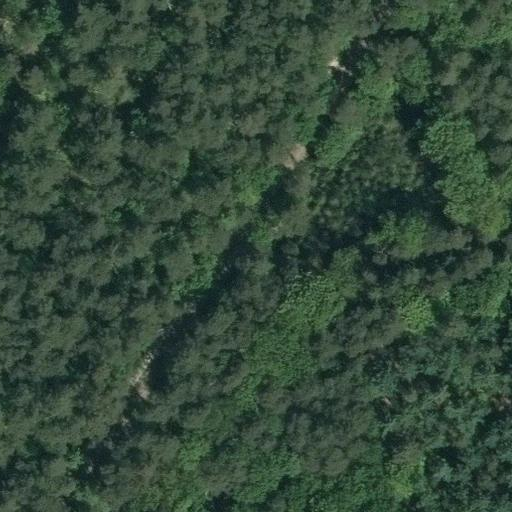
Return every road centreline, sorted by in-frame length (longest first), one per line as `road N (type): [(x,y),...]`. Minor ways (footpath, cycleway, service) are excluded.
road 1 (track): [(57,511),(391,0)]
road 2 (track): [(68,0),(348,67)]
road 3 (track): [(186,317),(315,428),(364,493),(365,511)]
road 4 (track): [(373,26),(404,45),(511,247)]
